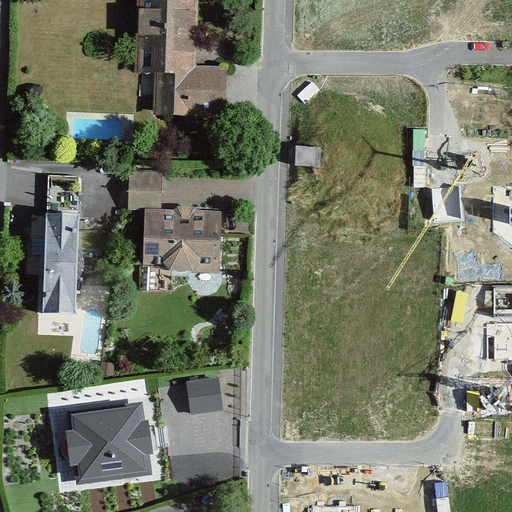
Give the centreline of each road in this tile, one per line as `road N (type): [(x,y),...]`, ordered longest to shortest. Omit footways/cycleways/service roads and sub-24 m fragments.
road 1 (residential): [(274,0),(260,442)]
road 2 (residential): [(260,442),(443,442)]
